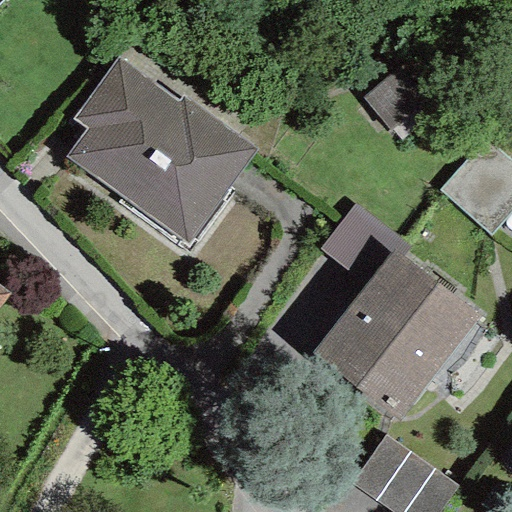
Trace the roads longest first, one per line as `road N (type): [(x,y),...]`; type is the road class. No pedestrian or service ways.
road 1 (residential): [(132,340),(277,511)]
road 2 (residential): [(0,180),(97,279),(132,340)]
road 3 (residential): [(132,340),(49,511)]
